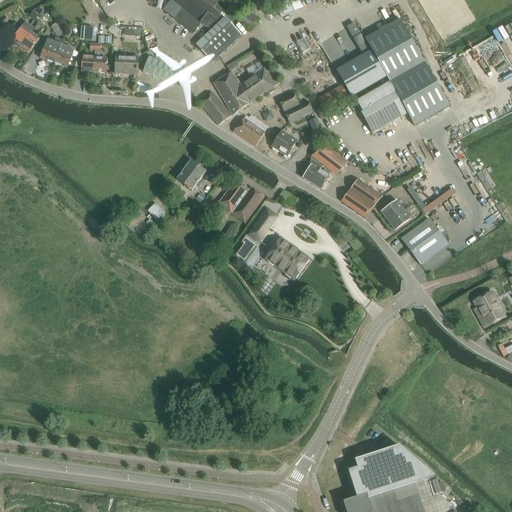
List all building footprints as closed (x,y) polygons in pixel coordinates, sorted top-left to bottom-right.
[(211,32),(225,19),(217,13),(221,8),(212,1),(212,0),(173,0),(172,1),(185,11),(177,22),(192,34),(201,24),(211,32)] [(238,21),(250,31),(259,20),(247,10),(238,21)] [(33,12),(29,17),(35,22),(39,16),(33,12)] [(225,18),(225,19),(211,32),(196,46),(212,64),(242,36),(225,18)] [(389,83),(424,63),(400,20),(365,40),(389,83)] [(59,22),(51,28),(58,38),(66,32),(59,22)] [(13,41),(21,47),(34,30),(25,24),(21,29),(15,24),(8,34),(14,39),(13,41)] [(113,26),(109,32),(115,36),(119,31),(113,26)] [(82,27),(81,40),(93,41),(94,28),(82,27)] [(34,30),(21,47),(30,54),(39,41),(33,36),(36,32),(34,30)] [(326,80),(312,89),(323,106),(370,76),(345,37),(330,46),(328,42),(320,47),(323,51),(312,58),(326,80)] [(41,59),(54,64),(61,48),(54,45),(54,43),(48,40),(41,59)] [(96,44),(95,51),(95,58),(94,74),(106,74),(107,59),(101,59),(101,44),(96,44)] [(61,48),(54,64),(68,69),(75,51),(62,46),(61,48)] [(115,75),(124,75),(124,74),(137,75),(138,57),(116,56),(115,75)] [(82,73),(94,74),(95,58),(82,58),(82,59),(78,59),(76,63),(76,68),(82,68),(82,73)] [(143,73),(175,86),(182,71),(149,58),(143,73)] [(271,70),(265,73),(259,63),(246,71),(249,76),(247,77),(249,80),(241,85),(239,83),(244,81),(244,76),(236,63),(226,69),(230,74),(214,84),(233,116),(267,93),(270,95),(273,93),(273,89),(280,84),(271,70)] [(424,63),(389,83),(392,88),(357,107),(372,134),(407,114),(414,127),(449,107),(424,63)] [(200,104),(219,126),(232,117),(213,94),(200,104)] [(279,101),(290,125),(313,114),(308,102),(299,106),(293,94),(279,101)] [(317,111),(322,120),(326,118),(321,109),(317,111)] [(311,121),(316,132),(323,129),(318,118),(311,121)] [(234,133),(255,147),(265,133),(244,119),(234,133)] [(271,148),(288,158),(298,142),(281,132),(271,148)] [(312,157),(336,176),(347,163),(328,148),(312,157)] [(187,189),(191,192),(207,172),(190,160),(176,181),(181,185),(187,189)] [(303,179),(320,190),(331,174),(325,170),(323,173),(320,171),(322,167),(312,160),(308,166),(311,168),(303,179)] [(231,215),(245,225),(264,198),(250,188),(249,190),(246,189),(244,187),(244,186),(236,180),(218,205),(231,215)] [(354,211),(364,218),(382,197),(358,180),(341,202),(341,203),(354,211)] [(452,189),(424,211),(427,215),(456,193),(452,189)] [(381,214),(394,231),(410,219),(397,202),(381,214)] [(155,206),(149,212),(158,221),(164,215),(155,206)] [(275,216),(265,209),(247,234),(257,241),(275,216)] [(412,258),(419,267),(432,257),(448,245),(429,220),(401,240),(413,256),(412,258)] [(230,238),(236,229),(232,226),(226,236),(230,238)] [(307,258),(278,237),(263,257),(266,260),(266,261),(271,264),(272,264),(283,272),(283,274),(287,277),(289,277),(292,279),(307,258)] [(504,318),(491,294),(474,303),(478,310),(480,309),(489,326),(504,318)] [(424,511),(415,484),(435,478),(401,447),(354,462),(357,469),(348,472),(356,499),(355,499),(343,503),(345,511),(424,511)]
